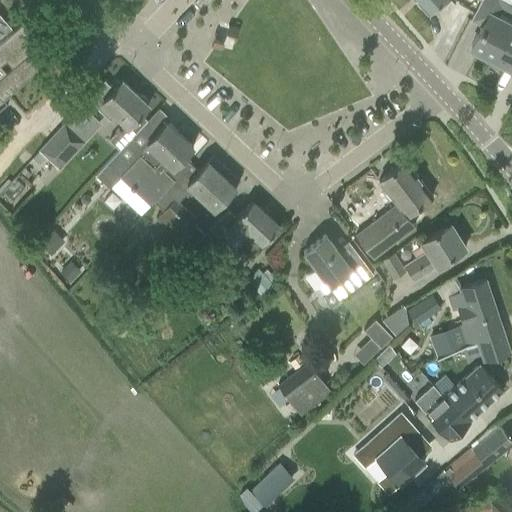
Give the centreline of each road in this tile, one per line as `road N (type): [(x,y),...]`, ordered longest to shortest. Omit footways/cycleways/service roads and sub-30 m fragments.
road 1 (residential): [(126,57),(271,197),(310,199),(440,93)]
road 2 (tertiary): [(440,93),(355,0)]
